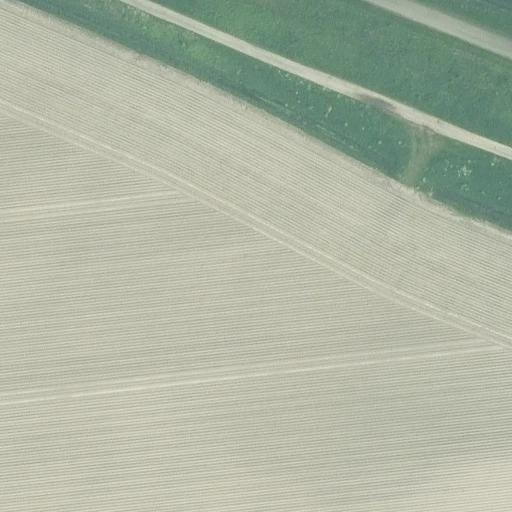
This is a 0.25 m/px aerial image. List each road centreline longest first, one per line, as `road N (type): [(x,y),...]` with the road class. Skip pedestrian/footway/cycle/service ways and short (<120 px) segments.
road 1 (unclassified): [(511,151),(128,0)]
road 2 (unclassified): [(511,53),(382,0)]
